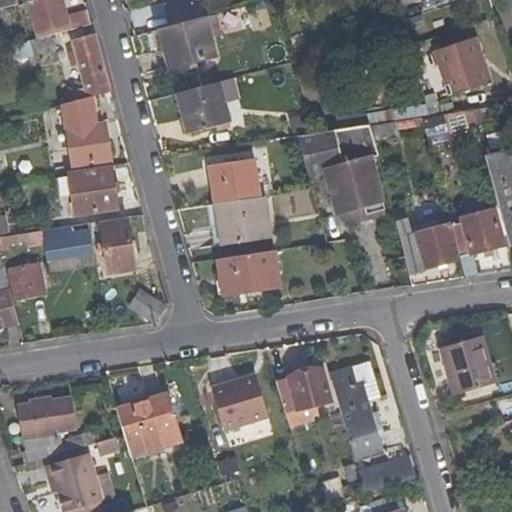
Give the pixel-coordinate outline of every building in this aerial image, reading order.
[(0,0),(0,10),(20,5),(20,4),(18,0),(0,0)] [(18,0),(20,4),(30,2),(39,38),(52,35),(92,25),(89,11),(67,16),(62,0),(18,0)] [(419,0),(397,0),(400,10),(421,5),(419,0)] [(172,71),(217,58),(207,19),(161,30),(172,71)] [(29,40),(12,45),(15,59),(56,48),(52,35),(39,38),(29,40)] [(71,104),(92,98),(111,94),(101,57),(95,37),(73,42),(86,89),(68,94),(71,104)] [(476,40),(434,54),(449,98),(491,84),(476,40)] [(190,135),(231,124),(221,83),(179,95),(190,135)] [(71,104),(64,105),(75,167),(112,162),(106,123),(96,124),(92,98),(71,104)] [(429,117),(427,107),(368,116),(370,126),(395,122),(400,121),(412,120),(414,119),(422,118),(422,117),(429,117)] [(473,110),(445,114),(447,120),(452,138),(479,131),(473,110)] [(496,112),(482,116),(485,125),(499,121),(496,112)] [(424,126),(430,148),(447,144),(441,121),(447,120),(445,114),(429,117),(422,117),(422,118),(424,126)] [(342,130),(370,126),(368,116),(340,120),(342,130)] [(414,119),(415,128),(424,126),(422,118),(414,119)] [(402,130),(413,127),(412,120),(400,121),(402,130)] [(374,138),(398,134),(395,122),(370,126),(374,138)] [(342,130),(310,135),(301,137),(308,166),(310,174),(329,170),(339,213),(365,207),(368,215),(384,210),(372,159),(379,157),(374,138),(370,126),(342,130)] [(509,246),(511,245),(511,152),(486,159),(509,246)] [(219,205),(263,198),(257,162),(213,168),(219,205)] [(113,168),(71,173),(77,215),(118,209),(113,168)] [(263,198),(219,205),(226,246),(275,239),(268,197),(263,198)] [(462,217),(460,207),(446,211),(449,225),(458,259),(463,279),(479,277),(472,255),(505,247),(493,209),(462,217)] [(136,270),(129,221),(102,224),(111,274),(136,270)] [(0,235),(16,234),(14,223),(0,224),(0,235)] [(396,226),(408,274),(458,259),(449,225),(411,237),(407,223),(396,226)] [(40,231),(42,242),(45,259),(92,253),(89,231),(73,233),(72,226),(40,231)] [(0,250),(10,250),(9,246),(8,242),(19,241),(21,240),(25,240),(26,243),(42,242),(40,231),(16,234),(0,235),(0,250)] [(326,242),(333,267),(352,263),(346,239),(326,242)] [(274,251),(218,260),(224,295),(280,287),(274,251)] [(45,263),(10,269),(16,301),(50,294),(45,263)] [(0,334),(1,334),(2,328),(19,324),(10,291),(0,293),(0,334)] [(166,309),(139,292),(130,306),(157,324),(166,309)] [(484,338),(445,350),(459,395),(498,383),(484,338)] [(377,397),(367,363),(328,372),(353,460),(382,451),(368,400),(377,397)] [(275,382),(290,428),(314,422),(312,418),(318,416),(316,408),(330,404),(321,371),(275,382)] [(241,383),(212,392),(224,431),(268,418),(255,377),(240,381),(241,383)] [(125,437),(131,460),(180,444),(166,395),(116,410),(125,437)] [(44,462),(61,456),(59,444),(57,433),(76,430),(70,398),(19,407),(26,456),(20,456),(23,468),(44,462)] [(317,429),(299,433),(303,449),(320,445),(317,429)] [(89,438),(59,444),(61,456),(87,449),(91,447),(89,438)] [(44,462),(46,470),(89,458),(87,449),(61,456),(44,462)] [(46,470),(49,483),(56,481),(60,494),(64,511),(74,511),(103,504),(89,458),(46,470)] [(415,481),(408,459),(357,474),(364,496),(415,481)] [(347,485),(356,482),(352,468),(343,470),(347,485)] [(53,495),(60,494),(56,481),(49,483),(53,495)] [(329,503),(342,499),(337,482),(323,486),(329,503)] [(370,511),(397,511),(394,500),(369,506),(370,511)]
